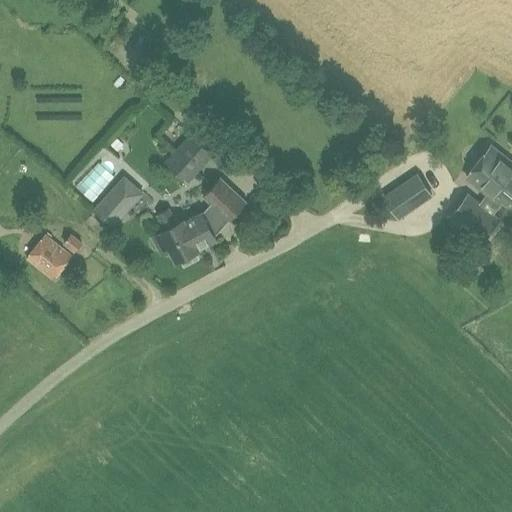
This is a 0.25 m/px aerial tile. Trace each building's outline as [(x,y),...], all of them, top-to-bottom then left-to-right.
[(213,153),(190,133),(165,161),(188,182),(213,153)] [(511,163),(511,162),(491,145),(466,177),(487,193),(479,205),(491,215),(503,200),(511,207),(511,167),(510,166),(511,163)] [(194,252),(199,250),(198,248),(216,239),(214,235),(229,220),(246,202),(220,177),(203,195),(211,203),(202,212),(185,222),(184,220),(177,223),(169,208),(158,213),(166,229),(158,233),(165,248),(169,246),(177,261),(181,259),(184,264),(197,258),(194,252)] [(398,189),(385,197),(400,219),(413,210),(398,189)] [(112,227),(127,210),(109,195),(94,211),(112,227)] [(70,233),(63,243),(73,252),(82,242),(70,233)] [(53,280),(71,257),(44,236),(26,259),(53,280)]
